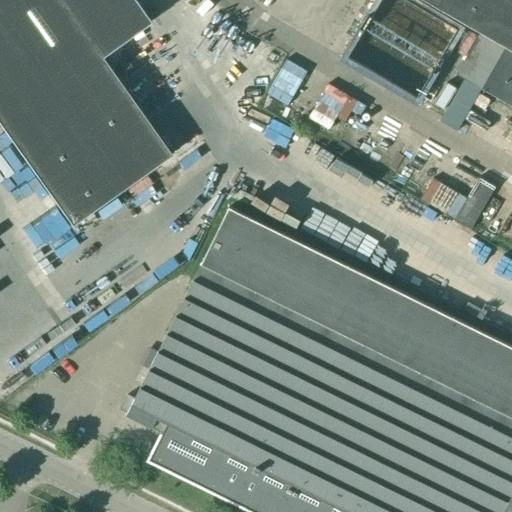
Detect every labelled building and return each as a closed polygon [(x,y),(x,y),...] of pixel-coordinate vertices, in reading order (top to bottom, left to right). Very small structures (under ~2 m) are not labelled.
[(0,0),(0,125),(71,225),(170,154),(101,56),(150,21),(134,0),(0,0)] [(511,0),(425,0),(511,50),(511,0)] [(295,96),(309,71),(288,60),(274,84),(295,96)] [(312,119),(332,128),(336,118),(354,125),(364,100),(327,84),(312,119)] [(350,195),(364,170),(286,126),(272,151),(350,195)] [(432,206),(424,220),(466,246),(475,232),(432,206)] [(149,460),(254,511),(511,511),(511,345),(230,207),(135,399),(127,395),(120,409),(128,413),(127,416),(152,429),(157,419),(167,424),(149,460)]
